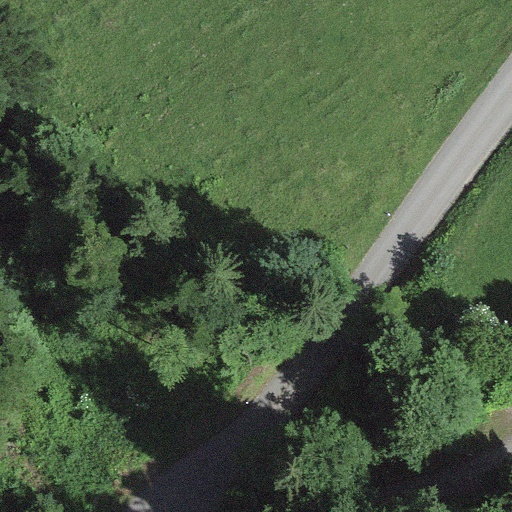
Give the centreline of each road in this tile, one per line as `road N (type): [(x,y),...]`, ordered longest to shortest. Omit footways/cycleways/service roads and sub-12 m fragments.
road 1 (residential): [(169,511),(511,60)]
road 2 (track): [(511,469),(386,511)]
